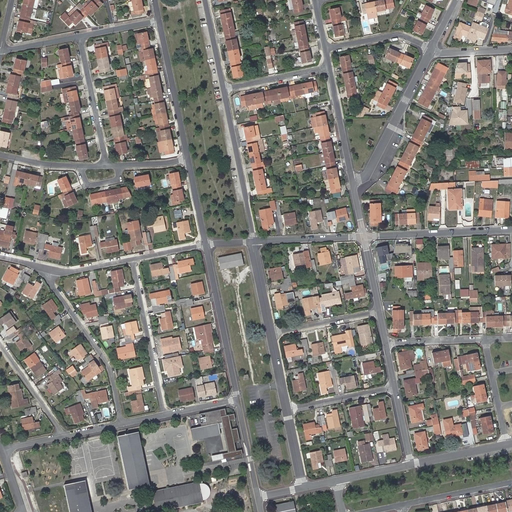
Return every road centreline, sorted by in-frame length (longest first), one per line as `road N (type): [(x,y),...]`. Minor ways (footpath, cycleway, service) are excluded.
road 1 (residential): [(122,424),(112,368),(48,268)]
road 2 (residential): [(431,49),(369,175),(353,183)]
road 3 (residential): [(237,399),(205,244)]
road 4 (residential): [(165,414),(135,259)]
road 5 (residential): [(223,89),(254,241)]
road 6 (residential): [(364,236),(511,229)]
road 7 (residential): [(187,160),(158,20)]
road 8 (residential): [(79,37),(106,162)]
